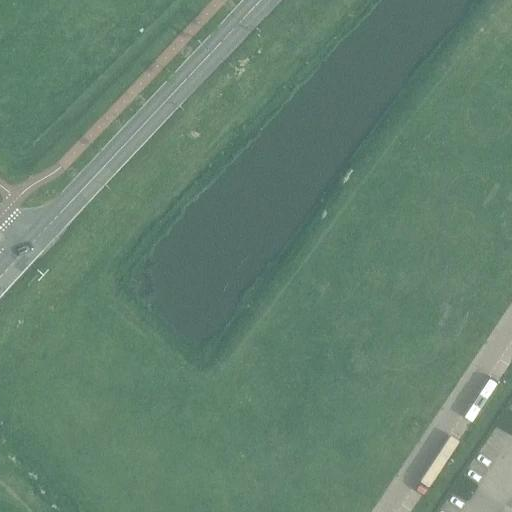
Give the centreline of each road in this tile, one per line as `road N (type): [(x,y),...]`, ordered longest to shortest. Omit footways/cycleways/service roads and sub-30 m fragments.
road 1 (tertiary): [(30,245),(261,0)]
road 2 (unclassified): [(392,511),(511,329)]
